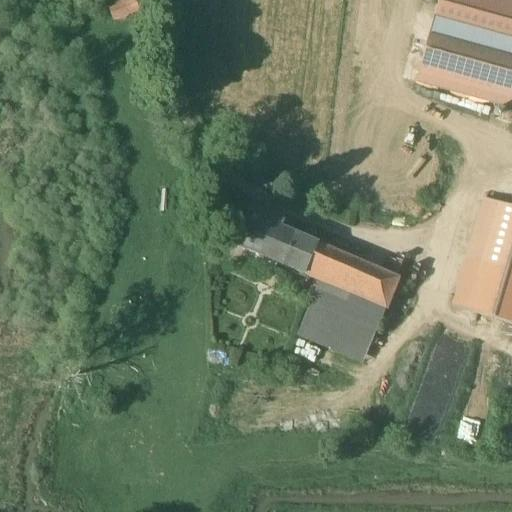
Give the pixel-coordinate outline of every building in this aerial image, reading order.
[(135,0),(113,0),(107,4),(117,24),(141,12),(135,0)] [(511,0),(439,0),(416,83),(511,109),(511,0)] [(360,159),(357,190),(369,191),(371,160),(360,159)] [(511,208),(483,200),(452,307),(511,325),(511,208)] [(236,248),(314,280),(307,297),(313,299),(310,305),(377,333),(399,279),(280,229),(283,222),(253,209),(236,248)] [(461,408),(457,433),(474,436),(478,411),(461,408)]
